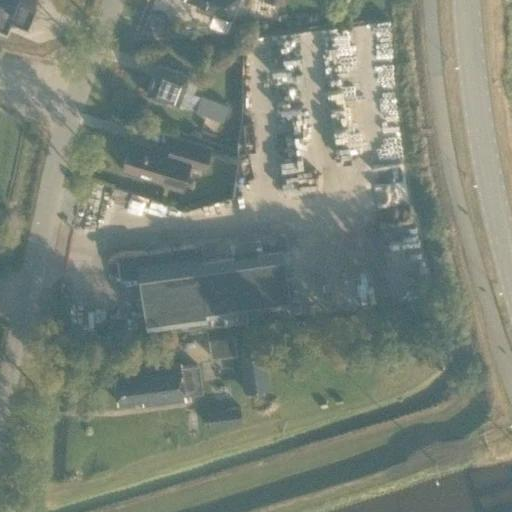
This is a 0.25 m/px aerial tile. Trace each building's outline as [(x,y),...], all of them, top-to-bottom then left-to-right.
[(0,0),(0,27),(6,30),(13,14),(26,20),(34,1),(31,0),(0,0)] [(192,0),(200,3),(199,6),(214,12),(214,14),(230,20),(237,2),(246,5),(247,0),(192,0)] [(178,103),(187,107),(197,81),(188,77),(188,76),(158,64),(146,93),(177,105),(178,103)] [(221,119),(227,104),(200,94),(194,109),(221,119)] [(163,182),(181,188),(188,163),(204,167),(210,148),(173,136),(169,151),(131,139),(122,167),(164,181),(163,182)] [(204,314),(290,302),(282,249),(197,261),(194,244),(136,252),(136,255),(117,258),(119,276),(138,274),(146,327),(205,319),(204,314)] [(221,247),(197,250),(199,260),(222,256),(221,247)] [(416,354),(413,336),(399,339),(402,356),(416,354)] [(209,341),(211,356),(236,354),(235,338),(209,341)] [(269,387),(264,347),(238,350),(243,390),(269,387)] [(118,373),(114,374),(117,400),(140,398),(141,404),(184,399),(184,394),(202,391),(199,363),(180,366),(180,363),(118,371),(118,373)] [(225,407),(227,423),(242,421),(240,405),(225,407)]
